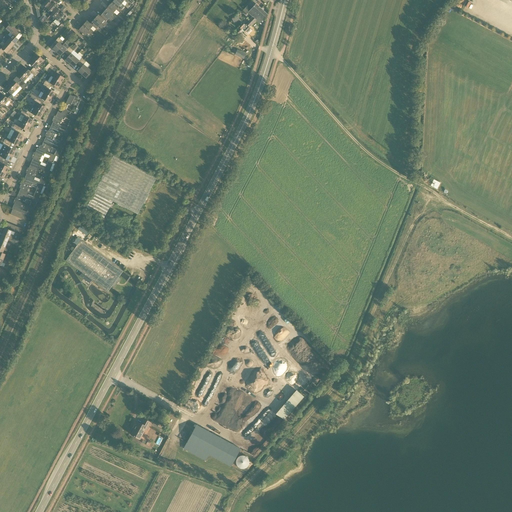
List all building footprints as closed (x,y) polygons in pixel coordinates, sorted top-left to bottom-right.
[(47,9),(54,2),(51,0),(46,0),(43,5),(45,7),(43,10),(45,12),(47,9)] [(111,0),(110,1),(121,11),(122,9),(125,6),(122,4),(117,0),(114,0),(113,1),(112,0),(111,0)] [(108,7),(114,13),(116,10),(119,12),(121,11),(110,1),(108,3),(110,5),(108,7)] [(47,9),(52,13),(57,8),(58,6),(55,3),(54,2),(47,9)] [(251,9),(248,13),(252,17),(258,12),(261,9),(256,4),(251,9)] [(102,10),(113,20),(114,18),(111,15),(114,13),(108,7),(105,10),(104,8),(102,10)] [(51,15),(55,19),(62,12),(57,8),(52,13),(51,15)] [(252,17),(249,20),(246,23),(245,25),(241,29),(240,30),(244,33),(256,20),(255,20),(257,18),(258,16),(263,20),(268,15),(261,9),(258,12),(252,17)] [(111,22),(113,20),(102,10),(100,12),(102,14),(100,16),(104,20),(106,22),(108,19),(111,22)] [(55,19),(60,23),(66,16),(62,12),(55,19)] [(92,18),(103,27),(105,25),(102,23),(104,20),(100,16),(98,15),(96,17),(94,16),(92,18)] [(92,22),(90,24),(93,26),(96,29),(99,26),(102,29),(103,27),(92,18),(91,20),(93,21),(92,22)] [(83,22),(81,24),(92,33),(93,32),(93,31),(90,29),(93,26),(90,24),(87,21),(86,21),(86,22),(84,23),(83,22)] [(13,35),(16,37),(20,33),(10,24),(6,28),(6,29),(13,35)] [(79,30),(85,35),(87,32),(90,35),(92,33),(81,24),(80,26),(81,27),(79,30)] [(284,62),(284,89),(325,89),(325,92),(371,92),(371,78),(361,78),(361,65),(371,65),(371,33),(311,34),(311,53),(321,53),(321,62),(284,62)] [(6,37),(14,44),(18,40),(16,37),(13,35),(10,37),(8,35),(6,37)] [(6,37),(4,39),(7,42),(5,44),(10,49),(11,49),(14,45),(14,44),(6,37)] [(52,49),(57,52),(62,46),(60,44),(63,41),(58,38),(54,43),(56,45),(52,49)] [(61,56),(64,52),(66,54),(71,49),(65,43),(62,46),(57,52),(61,56)] [(10,49),(5,44),(3,46),(0,44),(0,47),(4,51),(6,54),(10,49)] [(71,49),(66,54),(68,56),(65,60),(69,64),(75,57),(78,54),(73,50),(76,47),(76,45),(75,44),(74,46),(71,49)] [(32,58),(40,65),(43,60),(36,54),(32,58)] [(75,57),(69,64),(73,67),(77,63),(79,65),(84,60),(82,58),(79,61),(75,57)] [(32,69),(37,75),(39,72),(36,69),(40,65),(32,58),(28,62),(34,67),(32,69)] [(84,60),(79,65),(81,67),(78,71),(82,75),(90,65),(84,60)] [(92,77),(97,71),(90,65),(82,75),(86,78),(90,75),(92,77)] [(37,75),(32,69),(30,72),(24,67),(20,71),(28,78),(32,74),(35,77),(36,76),(37,75)] [(27,85),(24,82),(28,78),(20,71),(16,75),(22,80),(20,82),(25,87),(27,85)] [(51,77),(61,83),(64,78),(56,73),(53,78),(51,76),(51,77)] [(48,82),(46,84),(50,87),(52,85),(58,88),(61,83),(51,77),(48,82)] [(25,88),(25,87),(20,82),(18,85),(12,80),(8,84),(16,91),(20,86),(23,90),(25,88)] [(55,93),(49,90),(50,87),(46,84),(44,83),(42,86),(44,87),(41,92),(44,93),(52,98),(55,93)] [(8,84),(4,88),(11,94),(9,96),(15,101),(15,100),(17,99),(14,97),(12,95),(16,91),(8,84)] [(31,94),(30,95),(35,98),(37,100),(38,97),(41,98),(49,103),(52,98),(44,93),(41,92),(38,96),(31,92),(31,93),(31,94)] [(0,100),(5,105),(7,106),(9,104),(10,102),(13,104),(15,102),(9,96),(7,99),(2,94),(0,95),(0,100)] [(61,113),(69,117),(71,112),(66,110),(68,104),(71,105),(71,104),(74,105),(75,103),(73,101),(75,97),(70,95),(61,113)] [(34,100),(33,101),(35,102),(38,103),(35,108),(43,113),(46,108),(41,106),(40,105),(41,102),(37,100),(35,98),(34,100)] [(71,112),(69,117),(76,120),(83,106),(84,103),(85,102),(83,101),(82,101),(80,100),(78,104),(75,103),(74,105),(77,106),(76,108),(79,109),(76,115),(74,113),(71,112)] [(32,113),(40,119),(43,113),(35,108),(32,113)] [(21,115),(18,120),(22,122),(30,126),(33,121),(27,118),(28,115),(26,113),(21,111),(21,112),(20,114),(21,115)] [(65,118),(70,120),(68,125),(73,128),(76,120),(69,117),(61,113),(58,111),(54,119),(61,122),(62,119),(64,120),(65,118)] [(54,119),(52,124),(51,126),(69,135),(73,128),(68,125),(65,131),(60,128),(61,126),(59,125),(61,122),(54,119)] [(22,122),(19,127),(18,129),(18,130),(20,131),(21,128),(28,131),(30,126),(22,122)] [(12,136),(21,141),(23,136),(17,132),(18,130),(18,129),(15,128),(13,127),(11,126),(10,129),(14,131),(12,136)] [(50,129),(47,134),(51,136),(54,137),(55,134),(57,135),(58,132),(63,135),(61,140),(66,142),(69,135),(51,126),(50,129)] [(45,139),(44,141),(62,150),(66,142),(61,140),(58,145),(53,143),(54,141),(52,140),(54,137),(51,136),(47,134),(45,139)] [(3,138),(1,141),(3,142),(10,145),(11,143),(18,146),(21,141),(12,136),(10,139),(7,138),(6,140),(3,138)] [(3,142),(1,141),(0,142),(0,143),(3,145),(0,150),(13,157),(15,151),(8,148),(10,145),(3,142)] [(44,141),(40,149),(46,152),(48,148),(50,149),(51,147),(56,149),(54,155),(56,156),(59,157),(62,150),(44,141)] [(36,151),(34,156),(41,158),(42,155),(44,156),(45,154),(50,156),(48,161),(53,163),(55,164),(56,165),(57,162),(54,161),(54,160),(56,156),(54,155),(53,155),(46,152),(40,149),(37,148),(36,151)] [(0,159),(2,161),(0,160),(1,157),(10,162),(13,157),(0,150),(0,159)] [(113,201),(137,214),(143,203),(144,203),(149,195),(148,194),(157,177),(114,155),(94,192),(85,208),(104,218),(113,201)] [(32,161),(31,163),(50,171),(50,169),(52,166),(54,167),(55,164),(53,163),(48,161),(46,166),(46,167),(40,165),(41,163),(41,162),(39,161),(41,158),(34,156),(33,158),(32,161)] [(0,159),(0,169),(6,173),(9,168),(1,163),(2,161),(0,159)] [(32,172),(34,174),(36,171),(37,171),(38,169),(44,171),(42,177),(47,179),(50,171),(31,163),(29,168),(33,170),(32,172)] [(34,174),(32,172),(31,175),(27,174),(25,178),(43,186),(47,179),(42,177),(39,182),(34,180),(35,177),(33,176),(34,174)] [(23,181),(23,183),(27,185),(26,188),(28,189),(29,186),(31,186),(32,185),(32,184),(38,186),(35,192),(40,194),(42,194),(43,192),(41,191),(43,186),(25,178),(24,181),(23,181)] [(20,189),(19,191),(18,193),(37,201),(40,194),(35,192),(33,197),(28,195),(29,192),(27,192),(28,189),(26,188),(24,190),(20,189)] [(16,198),(15,201),(19,203),(22,204),(23,201),(25,202),(26,199),(31,201),(29,207),(34,209),(36,205),(37,201),(18,193),(17,196),(16,198)] [(12,208),(12,209),(13,209),(15,210),(18,211),(21,212),(24,214),(27,215),(29,216),(31,216),(32,214),(34,210),(34,209),(29,207),(28,209),(28,211),(27,212),(24,211),(22,210),(22,209),(22,208),(23,207),(21,207),(22,204),(19,203),(15,201),(14,204),(13,206),(13,207),(12,208)] [(79,228),(76,225),(69,234),(73,236),(79,228)] [(15,232),(13,231),(10,230),(8,229),(5,228),(2,234),(13,238),(13,237),(15,232)] [(0,239),(7,242),(8,239),(12,240),(13,238),(2,234),(0,239)] [(0,239),(0,245),(8,249),(9,246),(6,245),(7,242),(0,239)] [(123,271),(81,240),(66,261),(108,292),(112,286),(114,287),(121,279),(119,277),(123,271)] [(0,252),(3,253),(4,250),(7,252),(8,249),(0,245),(0,252)] [(0,258),(6,261),(8,261),(9,259),(7,259),(4,257),(5,254),(3,253),(0,252),(0,258)] [(284,420),(304,396),(296,390),(276,413),(284,420)] [(147,430),(151,423),(144,419),(142,424),(138,422),(131,435),(140,439),(142,435),(141,435),(144,428),(147,430)] [(240,449),(196,425),(183,449),(188,451),(205,461),(209,455),(231,466),(240,449)] [(236,461),(236,462),(236,463),(236,464),(236,465),(237,465),(237,466),(237,467),(238,467),(239,468),(240,468),(241,469),(242,469),(243,469),(244,469),(245,468),(246,468),(247,467),(248,467),(248,466),(249,465),(249,464),(249,463),(249,462),(249,461),(249,460),(249,459),(248,459),(248,458),(247,457),(246,456),(245,456),(244,455),(243,455),(242,455),(241,455),(240,456),(239,456),(238,457),(237,458),(236,459),(236,460),(236,461)]
